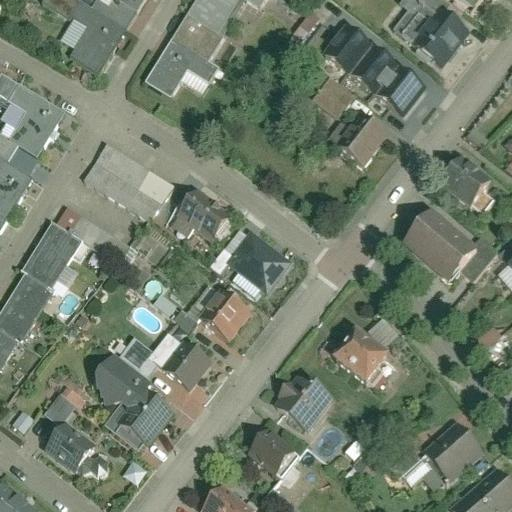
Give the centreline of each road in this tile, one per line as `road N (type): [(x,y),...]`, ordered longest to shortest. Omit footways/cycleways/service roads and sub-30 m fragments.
road 1 (residential): [(149,511),(341,269)]
road 2 (residential): [(104,112),(229,180),(341,269)]
road 3 (residential): [(363,242),(511,419)]
road 4 (residential): [(104,112),(0,282)]
road 5 (residential): [(363,242),(444,137)]
road 6 (residential): [(172,0),(104,112)]
road 7 (residential): [(0,47),(104,112)]
